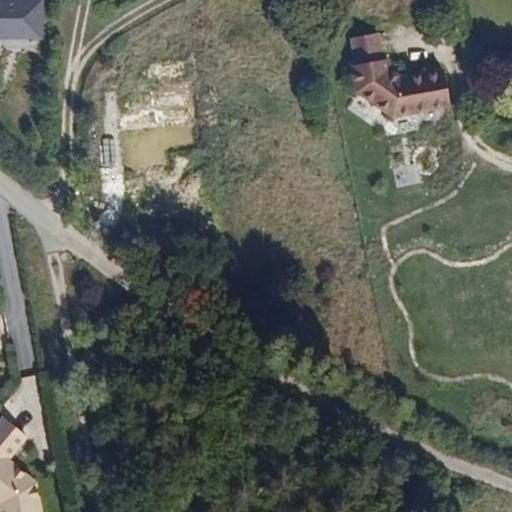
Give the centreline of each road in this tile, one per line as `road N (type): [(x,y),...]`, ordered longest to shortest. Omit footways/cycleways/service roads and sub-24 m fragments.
road 1 (track): [(47,217),(243,363),(511,486)]
road 2 (track): [(102,511),(47,217)]
